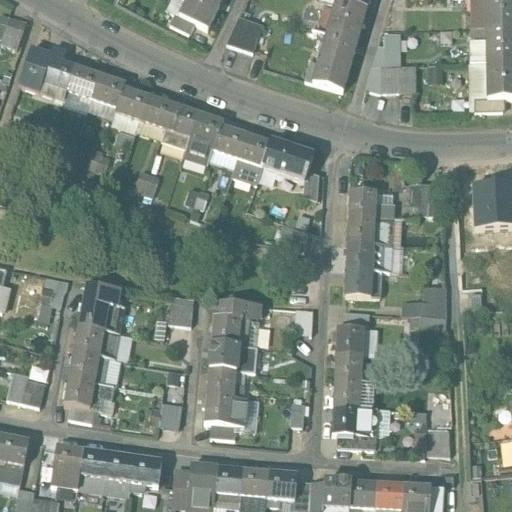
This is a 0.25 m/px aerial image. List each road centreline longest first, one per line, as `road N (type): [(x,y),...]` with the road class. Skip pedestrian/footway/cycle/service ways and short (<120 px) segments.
road 1 (residential): [(310,460),(334,152),(344,132)]
road 2 (tertiary): [(344,132),(422,146),(511,145)]
road 3 (residential): [(43,431),(80,279)]
road 4 (residential): [(186,449),(206,297)]
road 5 (tertiary): [(72,10),(204,83)]
road 6 (tertiary): [(204,83),(344,132)]
road 7 (residential): [(43,431),(186,449)]
road 8 (residential): [(344,132),(384,0)]
road 9 (residential): [(186,449),(310,460)]
